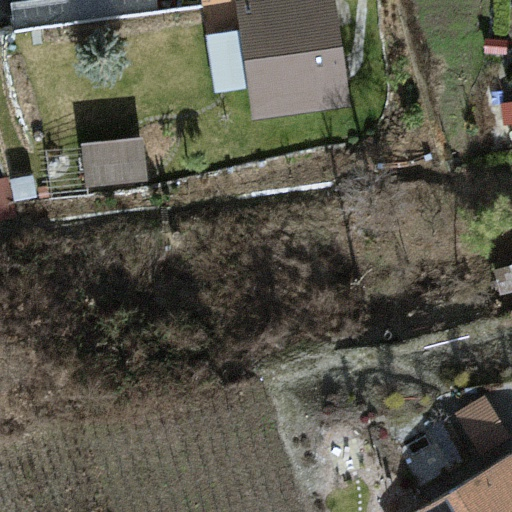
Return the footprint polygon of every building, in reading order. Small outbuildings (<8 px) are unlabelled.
[(13,0),(14,11),(123,0),(13,0)] [(324,0),(246,0),(229,3),(247,125),(341,112),(324,0)] [(134,186),(130,133),(76,138),(80,190),(134,186)] [(5,184),(0,184),(0,227),(13,225),(5,184)] [(482,400),(456,415),(474,445),(500,430),(482,400)] [(511,511),(511,455),(416,511),(511,511)]
